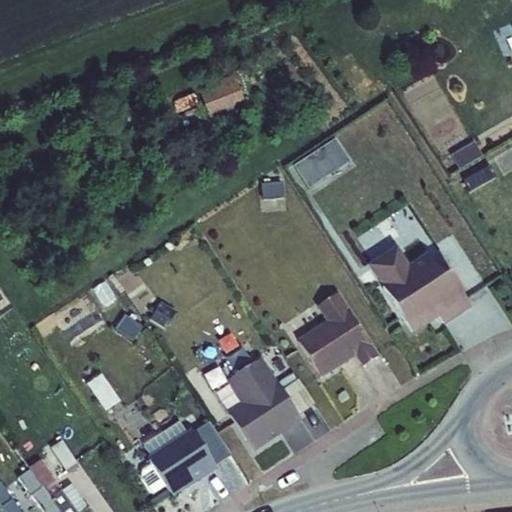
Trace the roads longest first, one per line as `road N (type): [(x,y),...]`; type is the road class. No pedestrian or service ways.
road 1 (secondary): [(363,496),(511,480)]
road 2 (secondary): [(465,412),(419,465),(363,496)]
